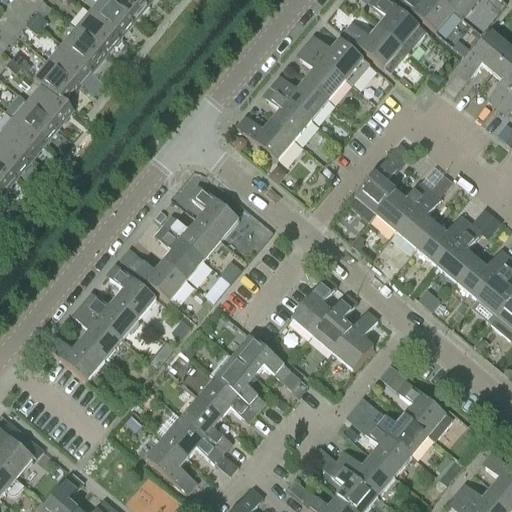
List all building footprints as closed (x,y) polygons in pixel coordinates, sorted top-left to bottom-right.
[(134,25),(104,0),(102,0),(90,16),(120,41),(134,25)] [(104,0),(134,25),(148,8),(137,0),(104,0)] [(137,0),(148,8),(154,0),(137,0)] [(377,32),(407,58),(425,36),(418,31),(381,0),(374,0),(368,8),(385,22),(377,32)] [(452,17),(431,0),(426,0),(421,6),(413,0),(396,0),(394,3),(435,37),(452,17)] [(431,0),(452,17),(462,24),(479,3),(475,0),(431,0)] [(76,32),(106,58),(120,41),(90,16),(89,17),(83,13),(78,19),(83,24),(76,32)] [(31,23),(41,31),(46,26),(36,18),(31,23)] [(41,31),(31,23),(26,30),(36,38),(41,31)] [(390,79),(407,58),(377,32),(368,43),(351,28),(342,39),(383,73),(390,79)] [(62,49),(92,74),(106,58),(76,32),(62,49)] [(492,77),(511,54),(490,36),(456,77),(467,87),(482,69),(492,77)] [(312,40),(303,51),(344,85),(345,84),(352,90),(369,70),(362,64),(340,45),(330,56),(312,40)] [(48,65),(78,91),(92,74),(62,49),(48,65)] [(305,86),(327,105),(344,85),(303,51),(295,61),(313,76),(305,86)] [(511,54),(492,77),(502,85),(486,103),(496,112),(511,93),(511,54)] [(11,63),(21,72),(26,65),(16,57),(11,63)] [(21,72),(11,63),(6,70),(16,78),(21,72)] [(78,91),(48,65),(33,83),(41,90),(42,89),(65,107),(78,91)] [(433,75),(428,82),(438,89),(443,82),(433,75)] [(270,91),(310,126),(327,105),(305,86),(296,96),(278,81),(270,91)] [(28,106),(58,131),(73,113),(65,107),(42,89),(41,90),(28,106)] [(271,126),(294,145),(310,126),(270,91),(261,101),(279,116),(271,126)] [(511,93),(496,112),(507,120),(511,114),(511,93)] [(14,123),(44,148),(58,131),(28,106),(14,123)] [(294,145),(271,126),(262,136),(244,121),(235,132),(276,167),(294,145)] [(0,139),(30,165),(44,148),(14,123),(0,139)] [(0,139),(0,167),(16,181),(30,165),(0,139)] [(375,220),(394,197),(385,189),(400,171),(388,162),(354,203),(347,210),(368,228),(375,220)] [(16,181),(0,167),(0,197),(2,199),(16,181)] [(394,197),(375,220),(395,237),(429,196),(419,187),(404,205),(394,197)] [(197,226),(220,246),(238,225),(197,190),(187,202),(205,217),(197,226)] [(429,196),(395,237),(415,254),(435,231),(425,223),(440,205),(429,196)] [(162,231),(203,266),(220,246),(197,226),(188,237),(170,222),(162,231)] [(435,231),(415,254),(435,271),(470,230),(460,222),(445,240),(435,231)] [(470,230),(435,271),(455,288),(475,265),(465,257),(480,239),(470,230)] [(162,267),(186,286),(203,266),(162,231),(153,242),(171,257),(162,267)] [(475,265),(455,288),(476,305),(510,264),(500,256),(485,273),(475,265)] [(186,286),(162,267),(154,277),(136,262),(127,273),(168,307),(186,286)] [(511,265),(510,264),(476,305),(496,321),(511,302),(511,295),(506,291),(511,283),(511,265)] [(115,306),(137,325),(155,304),(114,270),(105,281),(123,296),(115,306)] [(331,319),(330,318),(321,310),(336,292),(325,283),(291,324),(312,341),(331,319)] [(331,319),(312,341),(332,359),(351,336),(350,336),(341,328),(356,309),(346,300),(330,318),(331,319)] [(80,311),(120,345),(137,325),(115,306),(106,316),(88,301),(80,311)] [(511,302),(496,321),(489,329),(510,347),(511,344),(511,302)] [(81,346),(103,365),(120,345),(80,311),(71,321),(89,336),(81,346)] [(351,336),(332,359),(352,376),(371,353),(361,345),(377,327),(366,317),(350,336),(351,336)] [(103,365),(81,346),(73,356),(55,341),(45,352),(86,386),(103,365)] [(232,364),(255,383),(263,373),(280,388),(290,376),(250,343),(232,364)] [(164,346),(148,366),(157,373),(173,353),(164,346)] [(188,346),(180,355),(189,362),(197,353),(188,346)] [(215,384),(255,418),(264,407),(246,392),(255,383),(232,364),(215,384)] [(198,404),(220,423),(228,413),(246,428),(255,418),(215,384),(198,404)] [(405,423),(428,442),(433,447),(450,425),(405,387),(396,398),(414,413),(405,423)] [(181,424),(221,458),(230,448),(212,433),(220,423),(198,404),(181,424)] [(370,428),(411,462),(428,442),(405,423),(397,432),(379,417),(370,428)] [(164,444),(186,463),(194,453),(212,469),(221,458),(181,424),(164,444)] [(371,463),(394,482),(411,462),(370,428),(361,438),(379,453),(371,463)] [(0,453),(0,471),(14,484),(33,461),(0,433),(0,453),(0,454),(0,453)] [(186,463),(164,444),(146,465),(187,499),(196,488),(178,472),(186,463)] [(336,468),(376,502),(394,482),(371,463),(362,473),(344,458),(336,468)] [(491,495),(511,511),(511,476),(490,458),(480,470),(498,486),(491,495)] [(451,463),(435,482),(445,490),(461,471),(451,463)] [(368,511),(376,502),(336,468),(327,478),(344,493),(336,503),(347,511),(368,511)] [(0,500),(14,484),(0,471),(0,500)] [(74,511),(68,507),(83,489),(72,479),(44,511),(74,511)] [(297,487),(290,495),(303,506),(310,498),(297,487)] [(455,499),(469,511),(511,511),(491,495),(482,505),(464,489),(455,499)] [(254,511),(261,504),(250,495),(235,511),(254,511)] [(347,511),(336,503),(328,511),(326,511),(310,498),(303,506),(301,509),(304,511),(347,511)] [(469,511),(455,499),(446,510),(448,511),(469,511)]
